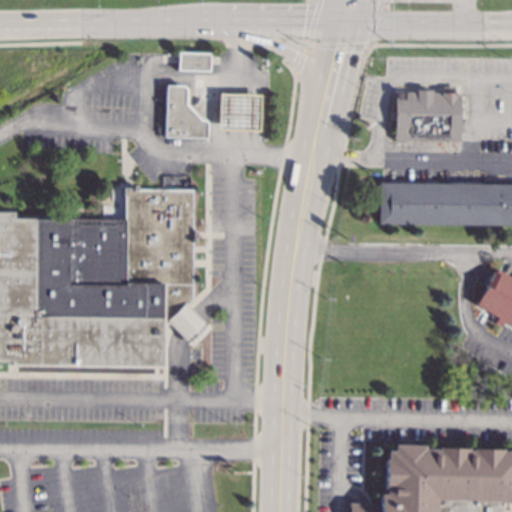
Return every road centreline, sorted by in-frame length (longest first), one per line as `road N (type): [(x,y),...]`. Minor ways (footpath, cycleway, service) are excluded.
road 1 (secondary): [(311,155),(289,281),(277,511)]
road 2 (secondary): [(0,20),(202,20)]
road 3 (secondary): [(344,20),(511,21)]
road 4 (secondary): [(202,20),(300,58),(326,94)]
road 5 (secondary): [(202,20),(344,20)]
